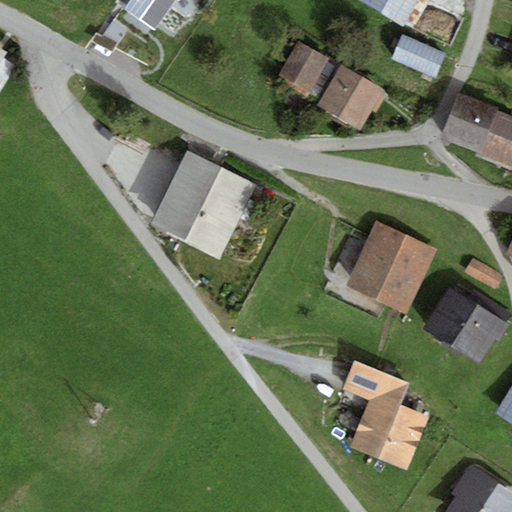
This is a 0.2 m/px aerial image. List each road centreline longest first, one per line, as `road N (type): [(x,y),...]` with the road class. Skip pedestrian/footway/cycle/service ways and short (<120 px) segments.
road 1 (residential): [(358,511),(56,119),(45,78),(60,50)]
road 2 (residential): [(486,0),(473,49),(442,117),(426,133),(274,154)]
road 3 (unclassified): [(274,154),(511,203)]
road 4 (unclassified): [(60,50),(274,154)]
